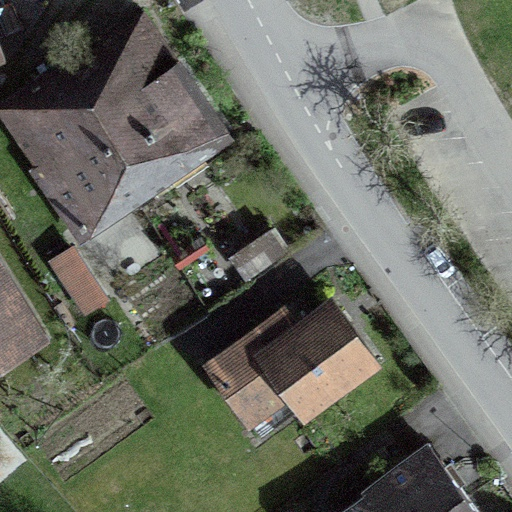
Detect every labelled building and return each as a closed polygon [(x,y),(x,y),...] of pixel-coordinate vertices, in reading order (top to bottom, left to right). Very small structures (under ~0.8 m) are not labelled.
[(80,64),(168,189),(236,141),(148,17),(80,64)] [(168,189),(80,64),(11,113),(99,237),(168,189)] [(22,215),(0,228),(0,379),(16,408),(105,356),(22,215)] [(269,247),(238,272),(259,299),(290,275),(269,247)] [(139,258),(110,277),(147,330),(175,310),(139,258)] [(325,420),(390,373),(348,315),(311,342),(293,318),(221,370),(269,434),(312,402),(325,420)] [(481,511),(435,452),(356,511),(481,511)]
